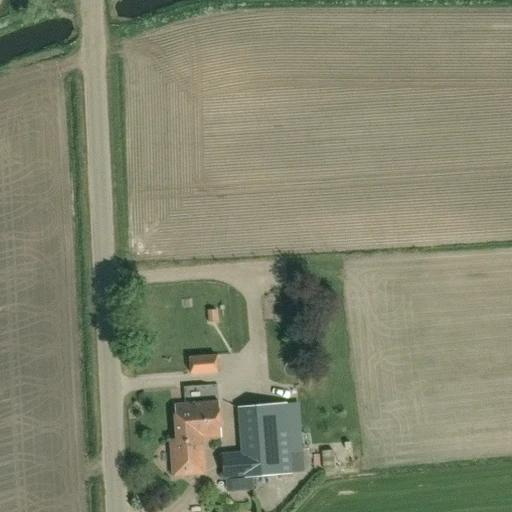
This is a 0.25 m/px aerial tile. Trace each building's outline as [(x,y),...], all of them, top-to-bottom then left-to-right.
[(243,353),(224,354),(225,376),(244,375),(243,353)] [(190,374),(217,373),(216,356),(189,358),(190,374)] [(175,405),(177,440),(201,438),(221,437),(218,402),(175,405)] [(254,491),(253,477),(291,474),(289,453),(303,452),(299,403),(238,408),(242,453),(222,455),(224,479),(226,479),(227,493),(254,491)] [(203,473),(201,438),(177,440),(171,440),(174,476),(203,473)]
